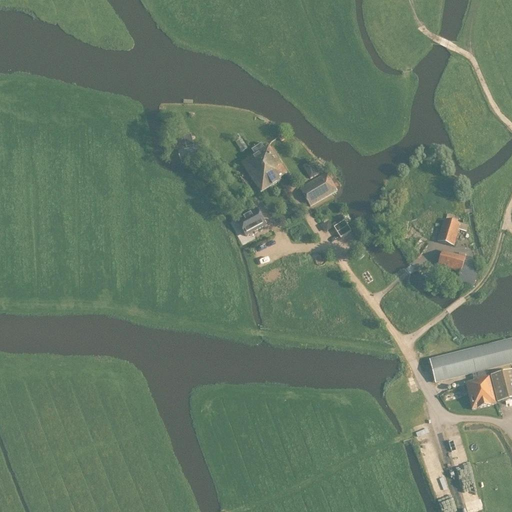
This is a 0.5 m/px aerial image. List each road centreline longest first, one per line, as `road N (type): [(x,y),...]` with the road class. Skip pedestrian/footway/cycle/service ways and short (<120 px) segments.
road 1 (unclassified): [(511,433),(488,417),(438,409),(308,215)]
road 2 (track): [(227,511),(442,411)]
